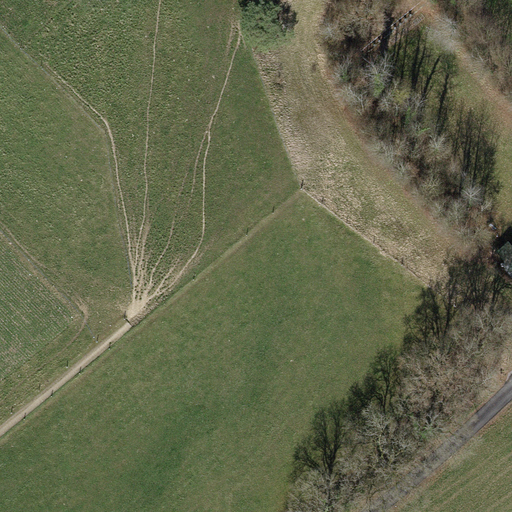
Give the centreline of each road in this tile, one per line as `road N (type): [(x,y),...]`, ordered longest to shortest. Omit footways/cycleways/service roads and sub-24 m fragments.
road 1 (track): [(367,511),(511,386)]
road 2 (track): [(0,433),(130,324)]
